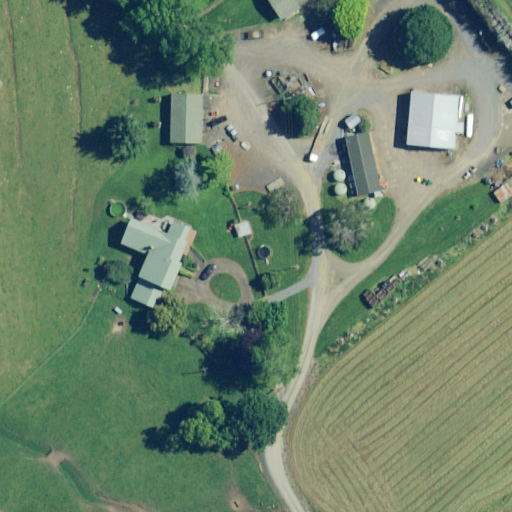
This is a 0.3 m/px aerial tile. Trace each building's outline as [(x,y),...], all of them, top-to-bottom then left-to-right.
[(267,0),(278,18),(308,0),(267,0)] [(460,94),(406,92),(404,146),(458,149),(460,94)] [(172,95),(170,143),(198,144),(200,96),(172,95)] [(360,122),(354,114),(344,121),(350,129),(360,122)] [(367,133),(340,140),(356,196),(383,189),(367,133)] [(346,170),(333,169),(333,181),(346,182),(346,170)] [(346,184),(334,184),(333,195),(346,196),(346,184)] [(165,230),(132,217),(121,246),(149,257),(140,279),(171,291),(196,227),(174,219),(165,230)] [(248,221),(234,225),(238,238),(252,233),(248,221)]
